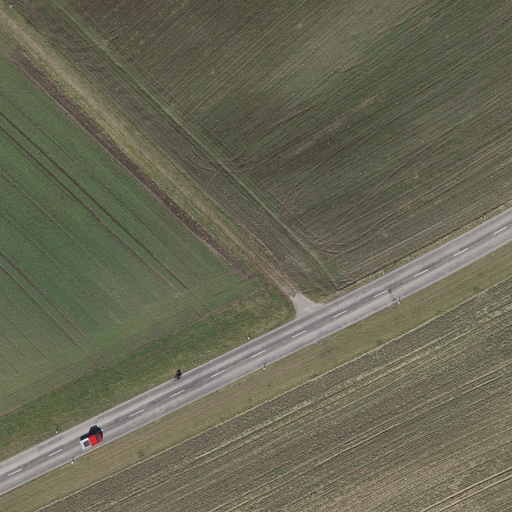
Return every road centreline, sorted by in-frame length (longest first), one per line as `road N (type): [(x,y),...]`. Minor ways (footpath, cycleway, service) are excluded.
road 1 (tertiary): [(511,226),(0,480)]
road 2 (track): [(0,10),(323,324)]
